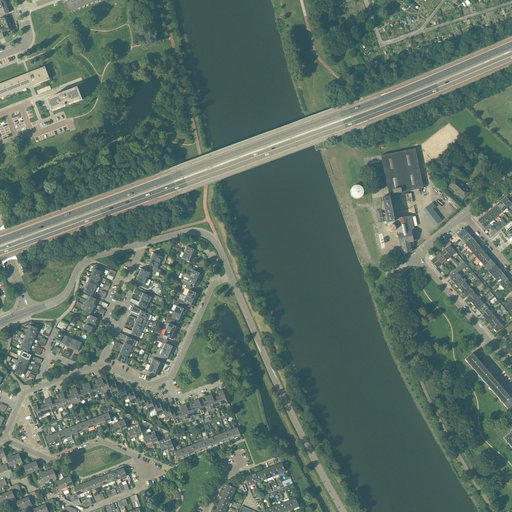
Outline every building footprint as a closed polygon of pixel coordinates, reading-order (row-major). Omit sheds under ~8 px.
[(100,0),(72,0),(66,3),(69,12),(100,0)] [(9,13),(6,7),(0,9),(0,15),(0,16),(9,13)] [(9,23),(10,22),(9,18),(2,21),(4,26),(0,27),(0,28),(3,36),(12,32),(9,23)] [(0,99),(52,79),(47,66),(0,84),(0,99)] [(84,100),(79,88),(64,94),(49,100),(53,112),(84,100)] [(385,222),(385,223),(385,224),(388,224),(388,223),(396,221),(399,234),(400,241),(400,244),(401,244),(403,253),(412,252),(411,247),(410,242),(414,241),(412,232),(411,232),(408,217),(416,215),(412,193),(407,194),(407,192),(424,189),(416,149),(382,156),(389,196),(391,195),(392,200),(391,200),(391,196),(383,198),(387,221),(385,222)] [(456,178),(449,186),(463,199),(470,191),(456,178)] [(364,195),(360,184),(350,188),(354,199),(364,195)] [(506,197),(501,201),(507,208),(511,204),(506,197)] [(502,212),(507,208),(501,201),(497,205),(502,212)] [(430,205),(424,210),(435,225),(442,220),(430,205)] [(498,216),(502,212),(497,205),(492,209),(498,216)] [(493,220),(498,216),(492,209),(487,213),(493,220)] [(489,224),(493,220),(487,213),(483,217),(489,224)] [(490,229),(491,228),(492,227),(489,224),(483,217),(476,223),(483,231),(485,229),(484,228),(487,226),(490,229)] [(457,234),(461,239),(468,233),(464,229),(462,230),(461,228),(456,233),(457,234)] [(497,232),(495,229),(493,230),(494,231),(488,236),(490,238),(497,232)] [(472,238),(468,233),(461,239),(465,244),(472,238)] [(476,242),(472,238),(465,244),(469,248),(476,242)] [(187,246),(184,252),(195,257),(197,251),(195,250),(194,250),(195,247),(191,245),(185,242),(184,245),(187,246)] [(479,247),(476,242),(469,248),(473,253),(479,247)] [(450,245),(445,249),(451,256),(456,252),(450,245)] [(483,251),(479,247),(473,253),(477,257),(483,251)] [(446,260),(451,256),(445,249),(441,253),(446,260)] [(487,256),(483,251),(477,257),(481,262),(487,256)] [(179,256),(177,260),(183,262),(184,260),(190,262),(192,263),(195,257),(184,252),(182,258),(179,256)] [(152,258),(152,259),(160,263),(163,264),(167,255),(161,253),(160,256),(154,253),(154,254),(153,253),(150,258),(152,258)] [(442,264),(446,260),(441,253),(436,257),(442,264)] [(491,261),(487,256),(481,262),(485,266),(491,261)] [(437,268),(442,264),(436,257),(432,261),(437,268)] [(158,269),(160,263),(152,259),(149,265),(155,267),(153,270),(155,271),(157,272),(159,273),(161,270),(158,269)] [(495,265),(491,261),(485,266),(485,267),(489,271),(495,265)] [(451,279),(455,283),(462,277),(458,273),(467,265),(464,262),(449,276),(451,278),(451,279)] [(192,270),(189,276),(198,280),(201,274),(195,271),(196,268),(190,265),(189,269),(192,270)] [(499,270),(495,265),(489,271),(493,276),(499,270)] [(96,266),(92,274),(102,278),(104,273),(100,271),(101,269),(96,266)] [(149,268),(148,271),(142,269),(139,275),(148,278),(150,273),(153,274),(155,275),(157,272),(155,271),(153,270),(149,268)] [(503,274),(499,270),(493,276),(497,280),(503,274)] [(108,275),(107,278),(112,281),(114,277),(116,272),(114,271),(111,276),(108,275)] [(92,274),(90,278),(99,282),(102,278),(92,274)] [(182,280),(181,283),(187,285),(188,286),(189,286),(190,287),(191,284),(196,286),(198,280),(189,276),(186,274),(183,280),(182,280)] [(507,279),(503,274),(497,280),(500,285),(507,279)] [(145,285),(148,278),(139,275),(136,281),(142,284),(141,286),(147,289),(148,286),(145,285)] [(465,282),(462,278),(462,277),(455,283),(457,285),(456,286),(458,288),(458,287),(459,287),(465,282)] [(90,278),(88,283),(97,287),(99,282),(90,278)] [(511,284),(507,279),(500,285),(504,289),(511,284)] [(466,282),(465,282),(459,287),(462,292),(469,286),(466,282)] [(88,283),(86,287),(95,291),(97,287),(88,283)] [(183,294),(186,296),(195,299),(197,294),(192,291),(193,288),(190,287),(189,286),(188,286),(187,285),(183,294)] [(473,290),(469,286),(462,292),(466,296),(473,290)] [(93,296),(95,291),(86,287),(84,292),(93,296)] [(142,296),(141,299),(149,303),(151,297),(144,294),(144,293),(135,289),(134,293),(142,296)] [(473,291),(473,290),(466,296),(470,301),(477,295),(473,291)] [(474,305),(481,299),(478,296),(481,293),(480,292),(477,295),(470,301),(474,305)] [(89,296),(87,301),(97,305),(99,300),(89,296)] [(179,303),(180,304),(181,304),(185,306),(186,303),(192,306),(195,299),(186,296),(183,302),(180,300),(179,303)] [(483,297),(481,299),(474,305),(478,310),(485,304),(482,301),(484,299),(483,297)] [(141,299),(140,302),(131,299),(130,302),(139,306),(146,309),(149,303),(141,299)] [(87,301),(85,305),(95,310),(97,305),(87,301)] [(181,304),(180,304),(179,303),(174,301),(173,304),(176,306),(174,311),(180,314),(183,315),(185,309),(179,307),(181,304)] [(482,314),(488,308),(486,305),(490,302),(488,301),(485,304),(478,310),(482,314)] [(93,315),(95,310),(85,305),(83,310),(93,315)] [(142,311),(142,310),(133,307),(132,310),(140,314),(139,317),(146,320),(149,314),(142,311)] [(485,318),(485,319),(492,313),(494,311),(490,307),(488,308),(482,314),(485,318)] [(183,315),(180,314),(174,311),(171,317),(168,316),(167,319),(173,322),(174,319),(180,321),(183,315)] [(492,313),(485,319),(489,323),(496,317),(492,313)] [(90,315),(88,320),(97,324),(99,319),(90,315)] [(129,316),(128,319),(144,326),(147,327),(149,321),(146,320),(139,317),(138,319),(129,316)] [(500,321),(496,317),(489,323),(493,327),(500,321)] [(134,328),(141,332),(144,326),(128,319),(126,322),(135,326),(134,328)] [(166,329),(175,333),(177,327),(172,325),(173,322),(167,319),(163,328),(166,329)] [(500,321),(493,327),(497,332),(504,326),(501,323),(504,320),(503,319),(500,321)] [(86,325),(95,329),(97,324),(88,320),(86,325)] [(32,322),(28,330),(37,334),(40,329),(36,327),(37,324),(32,322)] [(84,329),(93,333),(95,329),(86,325),(84,329)] [(139,338),(141,332),(134,328),(132,331),(124,328),(122,331),(131,335),(131,334),(139,338)] [(172,339),(175,333),(166,329),(163,335),(160,334),(159,337),(163,339),(165,340),(166,337),(172,339)] [(28,330),(26,334),(35,339),(37,334),(28,330)] [(59,332),(55,341),(60,343),(64,334),(59,332)] [(128,337),(120,333),(118,336),(126,340),(125,343),(133,346),(135,340),(128,337)] [(26,334),(24,339),(33,343),(35,339),(26,334)] [(64,334),(60,343),(64,345),(68,336),(64,334)] [(68,336),(64,345),(69,347),(73,338),(68,336)] [(73,338),(69,347),(73,349),(78,340),(73,338)] [(24,339),(22,343),(31,348),(33,343),(24,339)] [(165,343),(162,349),(171,353),(174,347),(168,345),(169,342),(165,340),(163,339),(162,342),(165,343)] [(78,340),(73,349),(78,352),(82,342),(78,340)] [(130,352),(133,346),(125,343),(124,345),(116,342),(114,345),(130,352)] [(29,352),(31,348),(22,343),(20,348),(29,352)] [(128,358),(130,352),(114,345),(113,348),(121,352),(120,355),(128,358)] [(169,359),(171,353),(162,349),(160,355),(157,353),(155,356),(157,357),(161,359),(163,356),(169,359)] [(23,352),(21,356),(30,360),(32,356),(23,352)] [(476,372),(483,365),(472,353),(465,359),(476,372)] [(130,359),(128,358),(120,355),(119,358),(110,354),(109,357),(117,361),(118,361),(128,365),(130,359)] [(153,359),(150,365),(159,369),(162,363),(156,360),(157,357),(155,356),(151,354),(149,358),(153,359)] [(19,361),(28,365),(30,360),(21,356),(21,357),(18,356),(16,359),(19,360),(19,361)] [(19,361),(17,365),(26,369),(28,365),(19,361)] [(24,374),(26,369),(17,365),(15,370),(16,371),(15,374),(21,376),(22,374),(24,374)] [(156,375),(159,369),(150,365),(147,371),(144,369),(143,372),(149,375),(151,372),(156,375)] [(494,378),(483,365),(476,372),(487,384),(494,378)] [(102,377),(99,378),(104,393),(107,392),(107,390),(110,389),(108,383),(107,380),(103,381),(102,377)] [(97,384),(94,385),(97,394),(101,393),(101,394),(104,393),(99,378),(96,380),(97,384)] [(494,378),(487,384),(498,397),(505,390),(494,378)] [(94,395),(97,394),(94,385),(90,386),(89,382),(86,383),(91,398),(94,397),(94,395)] [(111,382),(108,383),(110,389),(113,397),(116,396),(116,394),(119,393),(117,387),(116,384),(113,385),(111,382)] [(85,389),(81,390),(84,399),(88,398),(89,399),(91,398),(86,383),(83,385),(85,389)] [(120,386),(117,387),(119,393),(122,401),(128,398),(125,391),(124,388),(121,389),(120,386)] [(76,388),(73,389),(76,398),(78,403),(81,402),(81,400),(84,399),(81,390),(77,392),(76,388)] [(72,394),(68,395),(71,404),(75,403),(75,404),(78,403),(76,398),(73,389),(70,390),(72,394)] [(129,389),(125,391),(128,398),(131,405),(134,403),(134,402),(137,401),(135,395),(134,392),(130,393),(129,389)] [(221,395),(217,397),(220,406),(225,404),(225,405),(228,404),(223,390),(220,391),(221,395)] [(511,406),(511,398),(505,390),(498,397),(508,409),(511,406)] [(63,392),(60,394),(66,408),(68,407),(69,409),(73,407),(71,404),(68,395),(64,397),(63,392)] [(138,393),(135,395),(137,401),(140,409),(143,408),(143,406),(146,405),(143,399),(142,396),(139,397),(138,393)] [(59,399),(55,400),(59,409),(62,408),(63,409),(66,408),(60,394),(57,395),(59,399)] [(212,394),(209,395),(215,409),(217,408),(217,407),(220,406),(217,397),(213,398),(212,394)] [(204,402),(208,411),(208,412),(215,409),(209,395),(206,396),(207,400),(204,402)] [(55,411),(59,409),(55,400),(52,401),(50,397),(47,398),(53,413),(56,412),(55,411)] [(152,410),(155,409),(153,402),(152,400),(148,401),(147,397),(143,399),(146,405),(149,413),(152,411),(152,410)] [(50,414),(53,413),(47,398),(44,400),(46,404),(42,405),(46,414),(49,413),(50,414)] [(204,412),(208,411),(204,402),(200,403),(199,399),(196,400),(202,414),(204,413),(204,412)] [(202,414),(196,400),(193,401),(194,405),(191,407),(195,417),(202,414)] [(155,401),(153,402),(155,409),(159,419),(161,418),(162,419),(165,417),(161,406),(160,404),(157,405),(155,401)] [(41,416),(46,414),(42,405),(38,407),(36,403),(33,404),(39,418),(42,417),(41,416)] [(188,419),(195,417),(191,407),(187,408),(186,404),(183,405),(188,419)] [(169,418),(173,417),(170,410),(169,408),(166,409),(164,405),(161,406),(165,417),(167,421),(170,420),(169,418)] [(178,412),(180,416),(182,421),(183,424),(189,422),(188,419),(183,405),(180,406),(182,410),(178,412)] [(173,409),(170,410),(173,417),(176,424),(179,423),(178,422),(182,421),(180,416),(178,412),(175,413),(173,409)] [(112,421),(110,416),(108,413),(103,415),(103,416),(106,423),(112,421)] [(97,417),(100,426),(106,423),(103,416),(103,415),(97,417)] [(100,426),(97,417),(91,419),(93,424),(95,428),(100,426)] [(93,424),(91,419),(86,421),(89,430),(95,428),(93,424)] [(124,419),(118,422),(121,430),(127,428),(124,419)] [(89,430),(86,421),(80,424),(83,432),(89,430)] [(122,432),(121,430),(118,422),(112,424),(116,434),(122,432)] [(80,424),(74,426),(78,434),(83,432),(80,424)] [(137,437),(143,435),(142,432),(139,424),(133,426),(137,437)] [(72,436),(78,434),(74,426),(69,428),(72,436)] [(133,426),(127,428),(131,439),(137,437),(133,426)] [(234,426),(230,427),(235,438),(241,436),(237,428),(235,429),(234,426)] [(226,432),(229,441),(235,438),(230,427),(224,429),(226,432)] [(69,428),(63,430),(67,439),(72,436),(69,428)] [(63,430),(58,432),(61,441),(67,439),(63,430)] [(153,446),(152,444),(148,433),(147,430),(142,432),(143,435),(147,446),(150,445),(151,447),(153,446)] [(154,431),(148,433),(152,444),(158,442),(158,441),(154,431)] [(58,432),(52,434),(56,445),(62,442),(61,441),(58,432)] [(220,434),(223,443),(229,441),(226,432),(220,434)] [(46,437),(49,445),(50,447),(56,445),(52,434),(46,437)] [(214,436),(218,445),(223,443),(220,434),(214,436)] [(170,437),(168,436),(166,439),(164,439),(168,451),(174,449),(171,439),(174,438),(173,436),(171,437),(170,437)] [(209,439),(212,447),(218,445),(214,436),(209,439)] [(198,443),(201,451),(206,449),(203,441),(202,438),(197,440),(198,443)] [(164,439),(158,441),(158,442),(159,445),(158,445),(159,449),(160,448),(162,453),(166,452),(167,453),(169,452),(168,451),(164,439)] [(203,441),(206,449),(212,447),(209,439),(203,441)] [(192,445),(195,453),(201,451),(198,443),(192,445)] [(186,447),(190,456),(195,453),(192,445),(186,447)] [(181,449),(184,458),(190,456),(186,447),(181,449)] [(178,460),(184,458),(181,449),(175,452),(176,455),(174,456),(176,461),(178,460)] [(20,454),(13,456),(16,464),(22,462),(20,454)] [(10,466),(16,464),(13,456),(7,459),(10,466)] [(36,461),(30,464),(33,471),(39,469),(36,461)] [(282,463),(276,466),(279,474),(286,472),(282,463)] [(27,474),(33,471),(30,464),(24,466),(25,471),(22,472),(24,478),(28,477),(27,474)] [(270,468),(273,476),(279,474),(276,466),(270,468)] [(118,471),(121,478),(127,476),(124,468),(118,471)] [(267,479),(273,476),(270,468),(264,470),(267,479)] [(53,469),(47,471),(50,479),(56,476),(53,469)] [(258,473),(261,481),(267,479),(264,470),(258,473)] [(44,481),(50,479),(47,471),(41,474),(43,478),(39,480),(41,486),(45,484),(44,481)] [(121,478),(118,471),(112,473),(114,481),(121,478)] [(114,481),(112,473),(105,476),(108,483),(114,481)] [(255,484),(261,481),(258,473),(252,475),(255,484)] [(245,477),(249,486),(255,484),(252,475),(245,477)] [(71,476),(64,479),(67,486),(74,484),(71,476)] [(108,483),(105,476),(99,478),(102,485),(108,483)] [(102,485),(99,478),(93,480),(96,488),(102,485)] [(61,489),(67,486),(64,479),(58,481),(59,485),(56,486),(59,493),(62,492),(61,489)] [(96,488),(93,480),(87,482),(90,490),(96,488)] [(90,490),(87,482),(81,485),(84,492),(90,490)] [(225,491),(233,494),(236,488),(227,484),(225,491)] [(11,486),(12,491),(6,493),(9,500),(16,498),(13,492),(17,491),(15,485),(11,486)] [(76,501),(79,499),(78,495),(84,492),(81,485),(75,487),(77,493),(73,495),(76,501)] [(225,491),(222,497),(230,500),(233,494),(225,491)] [(32,492),(28,494),(29,497),(23,499),(26,507),(32,504),(31,500),(34,498),(32,492)] [(6,493),(0,495),(3,503),(9,500),(6,493)] [(137,494),(134,495),(130,497),(133,503),(139,501),(137,494)] [(219,503),(228,506),(230,500),(222,497),(219,503)] [(296,498),(290,501),(293,509),(299,507),(296,498)] [(20,509),(26,507),(23,499),(17,502),(20,509)] [(49,500),(45,501),(46,505),(40,507),(42,511),(49,511),(48,507),(51,506),(49,500)] [(290,501),(284,503),(287,511),(293,509),(290,501)] [(224,511),(225,511),(228,506),(219,503),(217,509),(224,511)] [(277,505),(279,511),(285,511),(287,511),(284,503),(277,505)]
